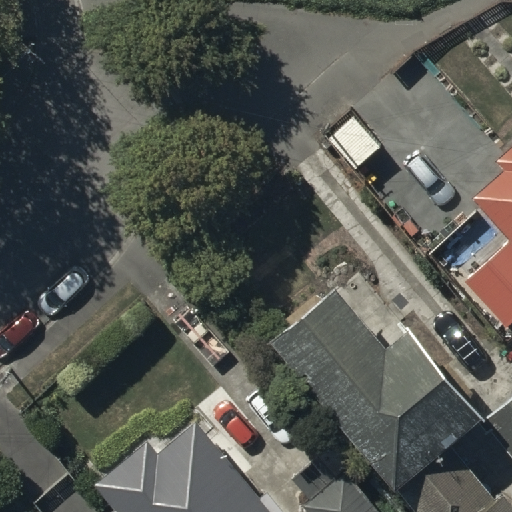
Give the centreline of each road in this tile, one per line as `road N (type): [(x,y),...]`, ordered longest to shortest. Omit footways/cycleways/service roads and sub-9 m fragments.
road 1 (residential): [(89,159),(70,36),(53,0)]
road 2 (residential): [(89,159),(0,253)]
